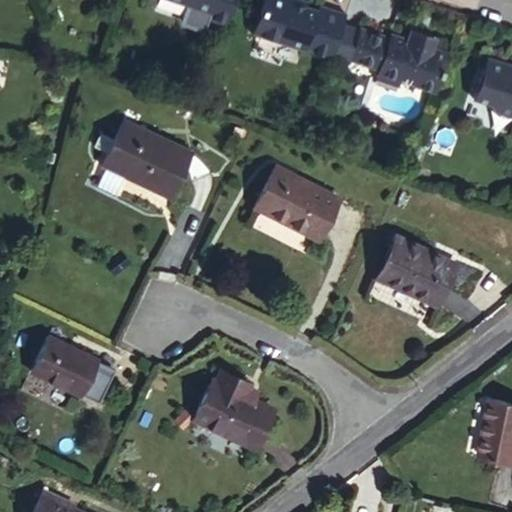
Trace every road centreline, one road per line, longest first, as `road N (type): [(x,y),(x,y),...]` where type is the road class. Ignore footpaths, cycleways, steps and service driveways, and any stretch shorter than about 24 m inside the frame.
road 1 (residential): [(363,435),(322,373),(177,302),(158,316)]
road 2 (residential): [(363,435),(511,323)]
road 3 (residential): [(269,511),(363,435)]
